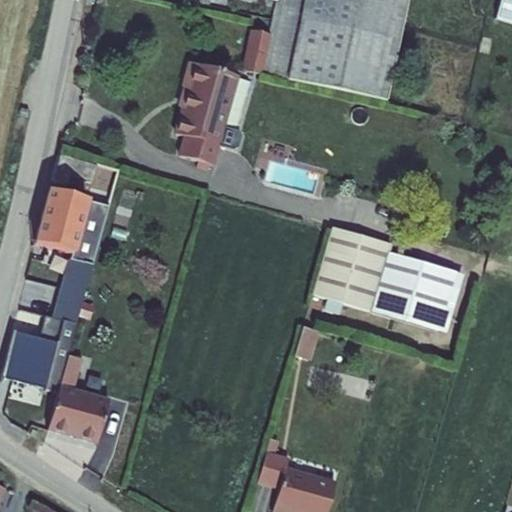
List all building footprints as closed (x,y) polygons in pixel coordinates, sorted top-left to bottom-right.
[(270,36),(262,77),(386,104),(407,0),(277,0),(277,3),(275,3),(268,36),(270,36)] [(511,0),(500,0),(495,20),(511,25),(511,0)] [(249,31),(241,72),(262,77),(270,36),(268,36),(249,31)] [(240,78),(186,63),(180,88),(182,89),(176,109),(179,110),(172,135),(182,139),(177,157),(197,163),(209,166),(213,168),(219,148),(233,152),(237,149),(240,138),(237,132),(225,129),(240,78)] [(209,166),(197,163),(196,169),(208,172),(209,166)] [(85,204),(45,194),(30,248),(70,258),(72,258),(87,204),(85,204)] [(85,204),(87,204),(72,258),(70,258),(69,262),(92,267),(108,209),(86,203),(85,204)] [(389,255),(392,246),(333,229),(312,297),(370,314),(387,255),(389,255)] [(446,337),(463,277),(389,255),(387,255),(370,314),(446,337)] [(69,262),(67,261),(51,320),(75,326),(77,319),(81,304),(92,267),(69,262)] [(81,304),(77,319),(89,322),(93,307),(81,304)] [(38,339),(11,333),(0,377),(0,382),(56,398),(58,388),(66,358),(75,326),(51,320),(44,318),(38,339)] [(310,362),(319,335),(302,329),(294,358),(310,362)] [(81,362),(66,358),(58,388),(73,392),(81,362)] [(73,392),(58,388),(56,398),(46,434),(96,448),(108,403),(73,392)] [(269,441),(266,454),(275,456),(278,443),(269,441)] [(266,454),(256,485),(278,492),(271,511),(326,511),(334,484),(284,469),(286,460),(275,456),(266,454)]
